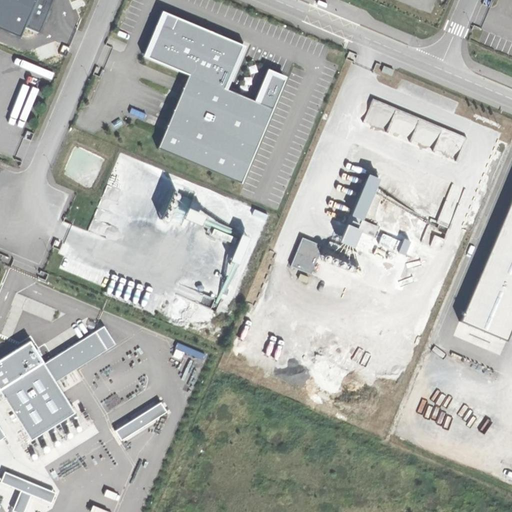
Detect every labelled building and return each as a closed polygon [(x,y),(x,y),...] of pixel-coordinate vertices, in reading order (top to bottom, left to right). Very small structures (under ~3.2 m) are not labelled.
[(0,0),(0,26),(21,35),(25,25),(40,31),(47,14),(52,0),(0,0)] [(246,47),(161,11),(147,45),(141,59),(188,78),(185,85),(158,149),(241,184),(287,77),(269,70),(256,102),(227,90),(246,47)] [(49,48),(46,61),(63,65),(66,51),(49,48)] [(372,99),(364,122),(394,132),(400,116),(405,118),(407,112),(372,99)] [(378,179),(368,174),(350,216),(354,218),(350,226),(346,225),(339,243),(354,247),(360,234),(376,239),(381,227),(364,220),(378,179)] [(511,205),(467,314),(511,333),(511,332),(511,205)] [(238,262),(249,237),(242,233),(231,259),(238,262)] [(292,266),(312,273),(323,243),(303,236),(292,266)] [(8,356),(0,360),(0,391),(30,439),(73,413),(54,383),(115,345),(104,326),(43,363),(30,342),(8,356)] [(165,411),(160,403),(115,430),(120,439),(165,411)] [(54,492),(5,472),(0,482),(20,490),(12,509),(18,511),(23,511),(30,496),(49,504),(54,492)]
